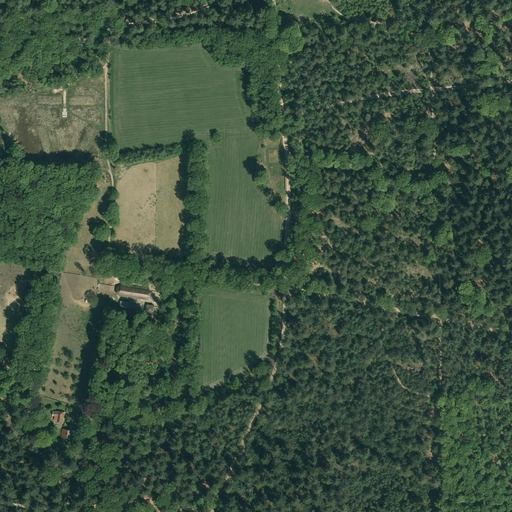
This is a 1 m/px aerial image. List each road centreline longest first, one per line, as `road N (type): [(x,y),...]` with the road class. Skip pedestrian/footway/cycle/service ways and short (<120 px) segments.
road 1 (track): [(387,307),(130,266),(116,268),(116,289)]
road 2 (track): [(285,276),(282,359),(214,511)]
road 3 (track): [(0,362),(21,379),(53,436),(73,511)]
road 4 (track): [(283,121),(285,276)]
road 5 (track): [(427,88),(283,121)]
road 6 (track): [(273,0),(283,121)]
